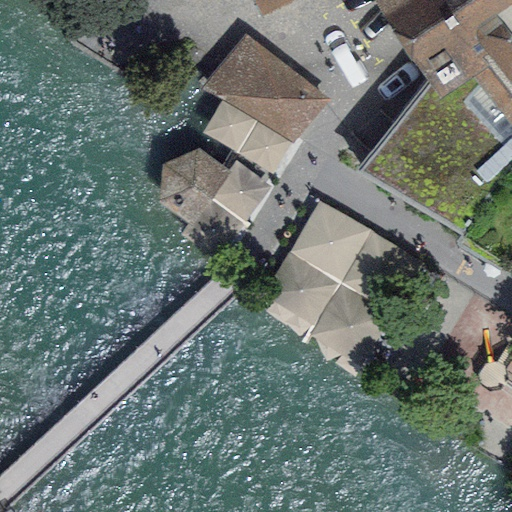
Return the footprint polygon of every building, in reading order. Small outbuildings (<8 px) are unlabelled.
[(360,163),(464,224),(478,205),(496,183),(511,163),(511,0),(397,0),(439,62),(360,163)] [(294,134),(323,97),(251,41),(210,86),(294,134)] [(166,194),(189,211),(221,170),(197,152),(169,164),(166,194)] [(511,163),(496,183),(478,205),(464,224),(458,234),(511,266),(511,163)] [(374,348),(421,244),(316,197),(269,302),(374,348)]
